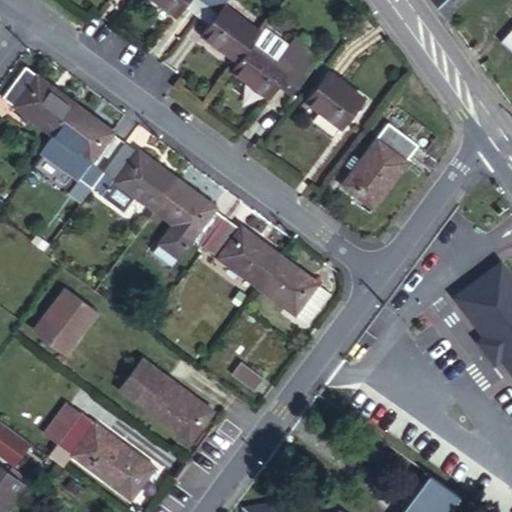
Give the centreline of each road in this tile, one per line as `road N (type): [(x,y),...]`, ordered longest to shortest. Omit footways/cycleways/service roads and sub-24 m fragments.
road 1 (unclassified): [(23,10),(380,271)]
road 2 (residential): [(380,271),(210,511)]
road 3 (residential): [(488,131),(380,271)]
road 4 (tertiary): [(395,0),(488,131)]
